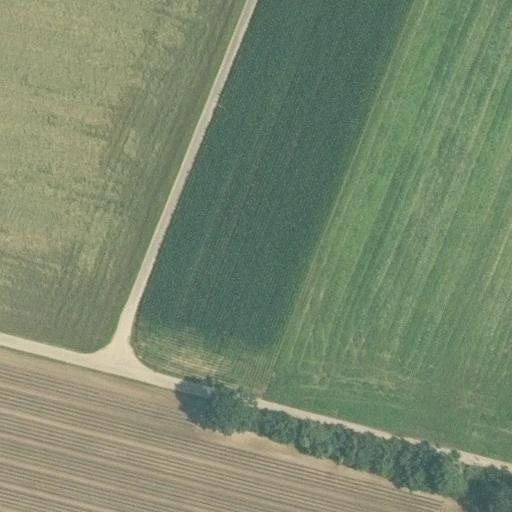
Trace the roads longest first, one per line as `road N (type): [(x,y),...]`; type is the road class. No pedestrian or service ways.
road 1 (track): [(511,476),(0,344)]
road 2 (track): [(111,370),(255,0)]
